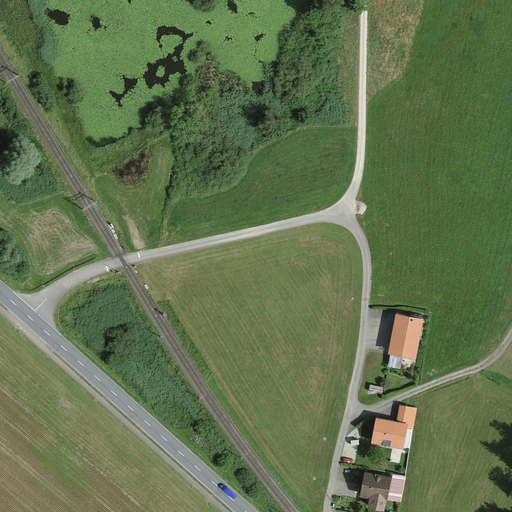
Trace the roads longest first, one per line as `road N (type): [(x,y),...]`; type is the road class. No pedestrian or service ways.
road 1 (residential): [(32,319),(51,296),(101,268),(306,219),(348,223),(367,257),(365,306),(327,511)]
road 2 (primary): [(32,319),(245,511)]
road 3 (track): [(365,0),(359,172),(339,218)]
road 4 (track): [(349,412),(483,368),(511,339)]
